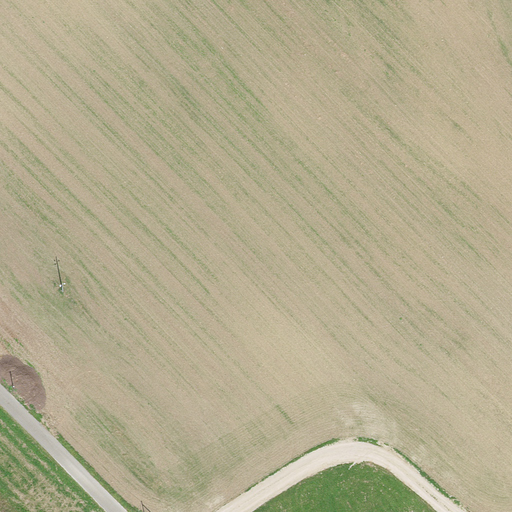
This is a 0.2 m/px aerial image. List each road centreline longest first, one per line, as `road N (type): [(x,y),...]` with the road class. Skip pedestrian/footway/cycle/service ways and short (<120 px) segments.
road 1 (track): [(449,511),(383,459),(349,446),(310,456),(235,511)]
road 2 (unclassified): [(0,393),(118,511)]
